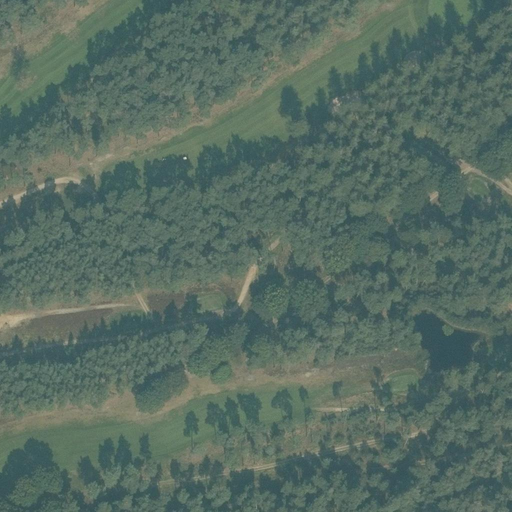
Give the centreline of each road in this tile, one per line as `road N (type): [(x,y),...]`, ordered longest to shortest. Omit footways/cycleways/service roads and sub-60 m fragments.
road 1 (track): [(0,204),(57,181),(85,187),(150,318),(184,370),(200,374),(511,135)]
road 2 (track): [(471,388),(415,432),(246,471),(68,495),(20,511)]
road 3 (track): [(511,366),(486,384),(392,410),(321,409)]
road 4 (track): [(384,235),(511,307)]
